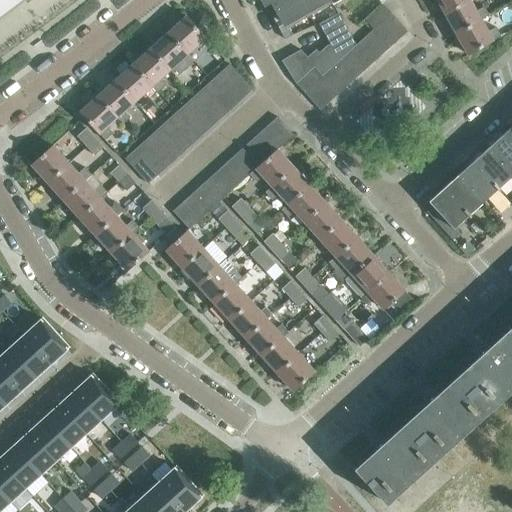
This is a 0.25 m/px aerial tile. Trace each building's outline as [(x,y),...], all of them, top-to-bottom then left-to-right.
[(0,0),(0,18),(24,0),(0,0)] [(288,27),(332,2),(330,0),(262,0),(265,4),(271,0),(274,5),(267,8),(284,39),(292,34),(288,27)] [(466,0),(436,0),(444,13),(466,0)] [(466,0),(444,13),(456,33),(481,20),(489,15),(484,6),(476,11),(469,0),(466,0)] [(373,29),(382,21),(391,13),(383,4),(365,20),(373,29)] [(319,24),(324,34),(344,23),(338,13),(319,24)] [(391,13),(382,21),(398,39),(407,31),(391,13)] [(205,37),(186,16),(168,32),(187,54),(205,37)] [(488,32),(481,20),(456,33),(468,55),(501,36),(496,27),(488,32)] [(373,29),(389,47),(398,39),(382,21),(373,29)] [(324,34),(330,44),(356,45),(344,23),(324,34)] [(381,55),(389,47),(373,29),(365,37),(381,55)] [(177,63),(187,54),(168,32),(150,48),(169,69),(176,77),(183,70),(177,63)] [(372,63),(381,55),(365,37),(356,45),(372,63)] [(332,67),(338,60),(347,53),(356,45),(330,44),(327,45),(319,52),(332,67)] [(347,53),(363,70),(372,63),(356,45),(347,53)] [(159,79),(169,69),(150,48),(133,64),(152,85),(158,93),(166,86),(159,79)] [(300,49),(282,60),(281,60),(288,71),(305,58),(307,57),(300,49)] [(332,67),(319,52),(316,49),(307,57),(305,58),(313,67),(321,76),(330,68),(332,67)] [(355,78),(363,70),(347,53),(338,60),(355,78)] [(288,71),(296,83),(313,67),(305,58),(288,71)] [(330,68),(346,86),(355,78),(338,60),(332,67),(330,68)] [(115,80),(134,101),(152,85),(133,64),(115,80)] [(212,80),(219,88),(228,80),(237,72),(229,64),(212,80)] [(321,76),(313,67),(296,83),(304,92),(313,84),(321,76)] [(330,68),(321,76),(337,94),(346,86),(330,68)] [(243,97),(252,89),(237,72),(228,80),(243,97)] [(337,94),(321,76),(313,84),(329,102),(337,94)] [(124,110),(134,101),(115,80),(98,96),(117,117),(123,124),(131,118),(124,110)] [(194,95),(202,104),(210,96),(219,88),(212,80),(194,95)] [(235,105),(243,97),(228,80),(219,88),(235,105)] [(329,102),(313,84),(304,92),(320,110),(329,102)] [(226,113),(235,105),(219,88),(210,96),(226,113)] [(177,111),(184,119),(193,112),(202,104),(194,95),(177,111)] [(112,134),(106,127),(117,117),(98,96),(80,112),(98,133),(105,141),(112,134)] [(202,104),(217,121),(226,113),(210,96),(202,104)] [(209,129),(217,121),(202,104),(193,112),(209,129)] [(167,135),(176,127),(184,119),(177,111),(160,127),(167,135)] [(184,119),(200,136),(209,129),(193,112),(184,119)] [(277,117),(276,117),(268,125),(284,143),(293,135),(277,117)] [(191,144),(200,136),(184,119),(176,127),(191,144)] [(506,123),(498,130),(511,145),(511,125),(510,127),(506,123)] [(259,132),(275,150),(276,149),(277,149),(284,143),(268,125),(259,132)] [(142,143),(150,151),(158,143),(167,135),(160,127),(142,143)] [(191,144),(176,127),(167,135),(182,152),(191,144)] [(86,128),(77,136),(87,146),(95,138),(86,128)] [(490,138),(494,142),(487,148),(511,174),(511,145),(498,130),(490,138)] [(251,140),(267,158),(275,150),(259,132),(251,140)] [(174,160),(182,152),(167,135),(158,143),(174,160)] [(103,147),(95,138),(87,146),(94,155),(103,147)] [(242,148),(258,166),(267,158),(251,140),(242,148)] [(125,158),(132,167),(141,159),(150,151),(142,143),(125,158)] [(174,160),(158,143),(150,151),(165,168),(174,160)] [(31,164),(47,182),(68,163),(52,145),(31,164)] [(249,174),(256,168),(255,168),(258,166),(242,148),(233,156),(249,174)] [(477,149),(469,156),(499,190),(500,189),(499,187),(511,175),(511,174),(487,148),(481,153),(477,149)] [(267,158),(258,166),(255,168),(256,168),(249,174),(248,175),(255,182),(262,176),(272,186),(293,167),(277,149),(276,149),(275,150),(267,158)] [(156,176),(165,168),(150,151),(141,159),(156,176)] [(225,164),(241,182),(248,175),(249,174),(233,156),(225,164)] [(465,168),(458,174),(483,201),(497,189),(499,191),(499,190),(469,156),(461,164),(465,168)] [(156,176),(141,159),(132,167),(148,184),(156,176)] [(61,197),(63,199),(84,180),(90,175),(84,168),(77,173),(68,163),(47,182),(61,197)] [(110,172),(119,182),(128,174),(119,164),(110,172)] [(232,189),(241,182),(225,164),(216,172),(232,189)] [(288,204),(309,185),(293,167),(272,186),(264,193),(271,200),(278,193),(288,204)] [(223,197),(232,189),(216,172),(207,179),(223,197)] [(128,174),(119,182),(127,190),(136,182),(128,174)] [(483,201),(458,174),(452,180),(448,175),(440,183),(470,216),(471,215),(470,214),(483,201)] [(215,205),(223,197),(207,179),(199,187),(215,205)] [(77,214),(79,217),(100,198),(106,193),(100,185),(94,191),(84,180),(63,199),(77,214)] [(469,217),(470,216),(440,183),(431,190),(435,195),(429,201),(433,205),(453,228),(454,228),(468,215),(469,217)] [(325,202),(309,185),(288,204),(280,210),(287,218),(294,211),(304,221),(325,202)] [(199,187),(190,195),(206,213),(215,205),(199,187)] [(190,195),(181,203),(197,221),(206,213),(190,195)] [(95,235),(110,222),(116,216),(122,210),(116,203),(109,208),(100,198),(79,217),(92,232),(95,235)] [(231,206),(239,215),(248,207),(240,198),(231,206)] [(143,208),(150,216),(159,208),(152,200),(143,208)] [(319,239),(340,220),(325,202),(304,221),(319,239)] [(189,229),(197,221),(181,203),(173,211),(189,229)] [(438,225),(452,240),(459,233),(454,228),(453,228),(433,205),(426,211),(426,212),(438,225)] [(248,207),(239,215),(247,224),(256,216),(248,207)] [(159,208),(150,216),(159,225),(168,218),(159,208)] [(218,218),(226,227),(235,219),(227,210),(218,218)] [(110,222),(95,235),(111,253),(132,234),(139,227),(132,220),(125,226),(116,216),(110,222)] [(243,228),(235,219),(226,227),(234,236),(243,228)] [(356,237),(340,220),(319,239),(335,256),(356,237)] [(186,230),(165,249),(182,267),(203,248),(186,230)] [(263,241),(271,250),(280,242),(272,233),(263,241)] [(127,270),(148,251),(132,234),(111,253),(127,270)] [(342,264),(351,274),(372,255),(356,237),(335,256),(328,263),(335,270),(342,264)] [(280,242),(271,250),(279,259),(288,251),(280,242)] [(250,254),(258,262),(267,254),(259,245),(250,254)] [(219,266),(203,248),(182,267),(198,285),(219,266)] [(267,254),(258,262),(266,271),(275,263),(267,254)] [(351,274),(367,291),(388,272),(372,255),(351,274)] [(228,276),(219,266),(198,285),(213,302),(234,283),(241,277),(234,270),(228,276)] [(295,276),(303,285),(312,277),(304,268),(295,276)] [(366,305),(374,299),(383,309),(404,290),(388,272),(367,291),(360,298),(366,305)] [(312,277),(303,285),(311,294),(320,286),(312,277)] [(281,289),(289,297),(298,289),(290,280),(281,289)] [(229,320),(250,301),(234,283),(213,302),(229,320)] [(298,289),(289,297),(297,306),(306,298),(298,289)] [(4,295),(0,298),(0,309),(2,312),(11,305),(4,295)] [(410,305),(400,295),(394,301),(404,311),(410,305)] [(259,311),(250,301),(229,320),(245,338),(266,319),(271,314),(264,306),(259,311)] [(327,311),(335,320),(344,312),(336,303),(327,311)] [(344,312),(335,320),(359,347),(365,341),(368,343),(370,341),(344,312)] [(313,324),(321,333),(330,324),(322,315),(313,324)] [(283,322),(275,329),(266,319),(245,338),(261,355),(282,336),(290,329),(283,322)] [(39,322),(24,336),(49,364),(64,350),(39,322)] [(330,324),(321,333),(329,342),(338,333),(330,324)] [(511,332),(509,329),(508,329),(510,331),(490,348),(489,347),(488,347),(489,349),(480,357),(479,356),(478,356),(479,358),(460,376),(458,375),(490,410),(489,408),(511,386),(511,332)] [(24,336),(9,350),(34,377),(49,364),(24,336)] [(261,355),(277,373),(298,354),(282,336),(261,355)] [(9,350),(0,357),(0,370),(18,392),(34,377),(9,350)] [(314,372),(298,354),(277,373),(293,391),(314,372)] [(0,370),(0,401),(3,405),(18,392),(0,370)] [(488,409),(489,410),(490,410),(458,375),(457,375),(459,377),(439,395),(437,393),(436,394),(437,396),(429,404),(428,402),(427,403),(428,404),(408,422),(407,421),(406,421),(438,457),(439,456),(437,454),(462,432),(464,434),(465,433),(463,431),(488,409)] [(90,379),(74,393),(99,420),(115,407),(90,379)] [(74,393),(59,406),(84,434),(99,420),(74,393)] [(59,406),(44,420),(68,448),(84,434),(59,406)] [(44,420),(28,434),(54,461),(68,448),(44,420)] [(438,457),(406,421),(406,422),(408,423),(388,441),(386,440),(385,440),(386,442),(377,450),(376,449),(375,449),(377,451),(357,469),(355,467),(354,468),(386,504),(387,503),(386,501),(411,479),(412,480),(413,480),(412,478),(436,455),(438,457)] [(28,434),(13,448),(38,475),(54,461),(28,434)] [(130,434),(121,443),(129,451),(138,443),(130,434)] [(121,443),(112,451),(120,459),(129,451),(121,443)] [(13,448),(0,458),(0,464),(23,489),(38,475),(13,448)] [(141,448),(132,457),(140,465),(149,457),(141,448)] [(132,457),(123,465),(130,473),(140,465),(132,457)] [(99,462),(90,470),(98,478),(107,470),(99,462)] [(0,464),(0,493),(8,502),(23,489),(0,464)] [(90,470),(81,478),(88,487),(98,478),(90,470)] [(173,471),(158,485),(182,511),(183,511),(198,499),(173,471)] [(112,475),(103,483),(111,491),(120,483),(112,475)] [(103,483),(93,491),(101,500),(111,491),(103,483)] [(182,511),(158,485),(143,498),(155,511),(182,511)] [(70,492),(61,499),(70,509),(78,501),(70,492)] [(155,511),(143,498),(128,511),(155,511)] [(61,499),(54,506),(58,511),(65,511),(70,509),(61,499)] [(78,501),(70,509),(72,511),(83,511),(86,509),(78,501)]
